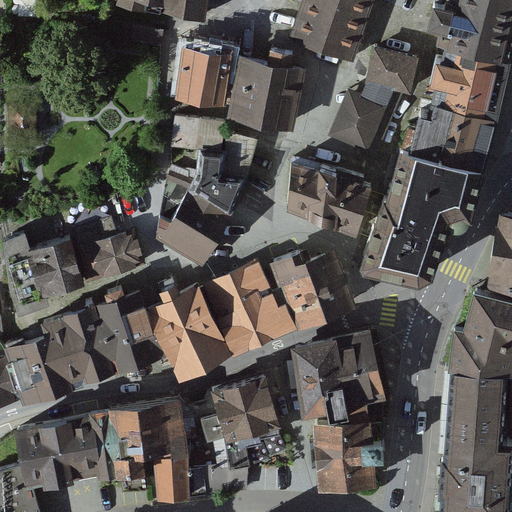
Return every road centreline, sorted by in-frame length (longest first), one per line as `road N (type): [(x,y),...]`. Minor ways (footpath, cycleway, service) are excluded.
road 1 (residential): [(366,313),(189,379),(23,406),(0,417)]
road 2 (tertiary): [(429,326),(401,511)]
road 3 (residential): [(329,85),(315,127),(286,155),(264,252)]
road 4 (tertiary): [(511,180),(486,213),(429,326)]
road 5 (residential): [(264,252),(305,240),(334,246),(349,259),(366,313)]
road 6 (residential): [(427,0),(372,39),(354,73),(329,85)]
